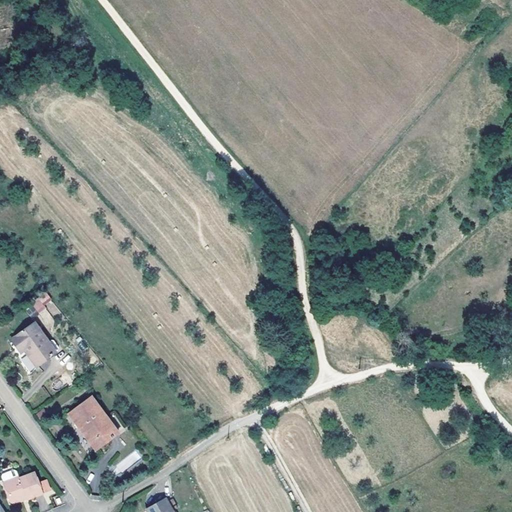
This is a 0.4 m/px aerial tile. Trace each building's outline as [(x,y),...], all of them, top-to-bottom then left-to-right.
[(31,303),(37,311),(52,301),(46,292),(31,303)] [(34,323),(15,337),(36,367),(56,353),(48,342),(34,323)] [(51,340),(48,342),(56,353),(58,351),(58,348),(53,341),(51,340)] [(91,397),(68,414),(95,450),(117,433),(91,397)] [(68,414),(64,417),(92,453),(95,450),(68,414)] [(17,476),(1,482),(8,502),(12,505),(22,501),(21,499),(25,497),(26,499),(27,500),(42,495),(34,472),(18,478),(17,476)] [(39,481),(44,493),(51,490),(47,478),(39,481)] [(172,511),(165,499),(147,510),(147,511),(172,511)]
